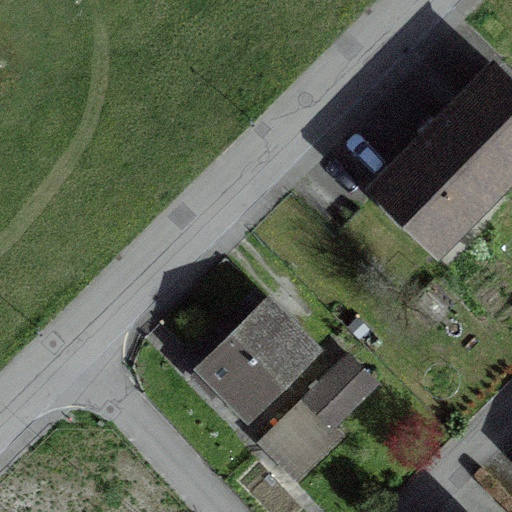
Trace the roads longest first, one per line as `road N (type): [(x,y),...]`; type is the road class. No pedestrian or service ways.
road 1 (residential): [(429,0),(73,361)]
road 2 (residential): [(224,511),(73,361)]
road 3 (residential): [(511,405),(403,511)]
